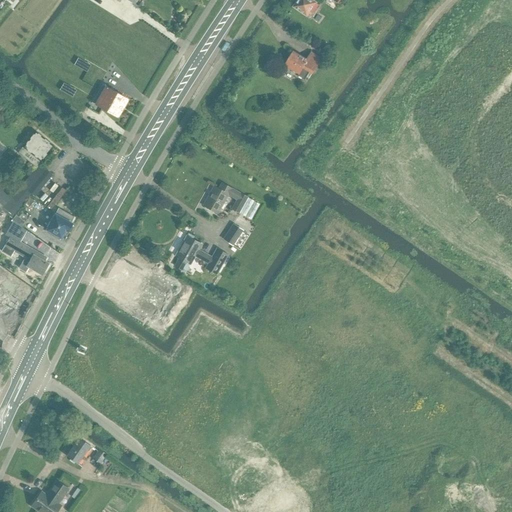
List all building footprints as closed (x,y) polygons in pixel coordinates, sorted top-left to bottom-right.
[(312,14),(318,5),(310,0),(298,0),(294,7),(306,15),(309,12),(312,14)] [(511,3),(508,2),(501,18),(511,22),(511,3)] [(479,44),(471,54),(494,71),(502,61),(479,44)] [(312,74),(321,59),(311,52),(306,60),(293,52),(285,65),(299,74),(298,76),(305,80),(309,72),(312,74)] [(471,54),(463,65),(486,82),(494,71),(471,54)] [(86,63),(78,59),(74,65),(82,70),(86,63)] [(86,63),(82,70),(86,73),(90,66),(86,63)] [(72,88),(64,83),(60,90),(68,95),(72,88)] [(126,99),(106,88),(102,85),(97,93),(101,96),(113,103),(114,101),(120,104),(119,105),(122,107),(126,99)] [(72,88),(68,95),(72,98),(76,91),(72,88)] [(113,103),(101,96),(97,93),(91,103),(116,117),(122,107),(119,105),(120,104),(114,101),(113,103)] [(436,102),(430,114),(456,127),(462,115),(436,102)] [(430,114),(424,126),(450,138),(456,127),(430,114)] [(511,124),(491,130),(494,143),(511,138),(511,124)] [(36,168),(53,146),(35,131),(22,147),(22,148),(18,153),(36,168)] [(511,138),(494,143),(498,156),(511,151),(511,138)] [(400,153),(383,157),(387,174),(406,170),(408,175),(418,172),(413,155),(401,158),(400,153)] [(0,208),(12,218),(13,217),(29,197),(31,195),(34,197),(52,175),(39,164),(11,200),(1,192),(1,193),(0,192),(0,208)] [(444,175),(421,193),(430,203),(452,185),(444,175)] [(213,186),(202,206),(217,214),(228,195),(237,200),(231,209),(238,213),(251,220),(260,204),(247,197),(221,183),(218,189),(213,186)] [(452,185),(430,203),(438,214),(460,196),(452,185)] [(484,208),(465,230),(475,238),(494,217),(484,208)] [(58,209),(46,230),(61,238),(65,230),(68,232),(72,224),(71,223),(74,217),(58,209)] [(15,215),(12,220),(14,222),(21,227),(25,222),(15,215)] [(494,217),(475,238),(485,247),(504,225),(494,217)] [(9,237),(1,252),(10,257),(13,252),(24,258),(18,269),(26,273),(28,268),(37,273),(41,275),(42,275),(44,271),(45,272),(49,265),(48,264),(45,262),(43,261),(45,258),(19,243),(26,231),(21,227),(14,222),(6,235),(9,237)] [(233,225),(223,241),(236,249),(238,251),(249,235),(233,225)] [(178,258),(173,266),(185,273),(189,265),(190,265),(194,257),(208,264),(205,269),(216,275),(227,256),(227,255),(216,249),(212,257),(198,250),(201,245),(192,240),(193,237),(188,234),(187,237),(186,236),(175,256),(178,258)] [(147,285),(144,290),(160,301),(164,296),(165,297),(173,286),(153,273),(148,281),(146,284),(146,285),(147,285)] [(0,281),(0,295),(17,304),(23,293),(0,281)] [(136,299),(131,306),(151,319),(159,308),(157,307),(160,301),(144,290),(144,291),(140,296),(139,295),(138,296),(136,299)] [(0,309),(11,315),(17,304),(0,295),(0,309)] [(77,465),(90,446),(79,438),(66,456),(77,465)] [(100,464),(106,455),(100,450),(93,460),(100,464)] [(30,507),(36,511),(57,511),(62,506),(58,504),(69,489),(55,480),(45,494),(41,491),(30,507)]
